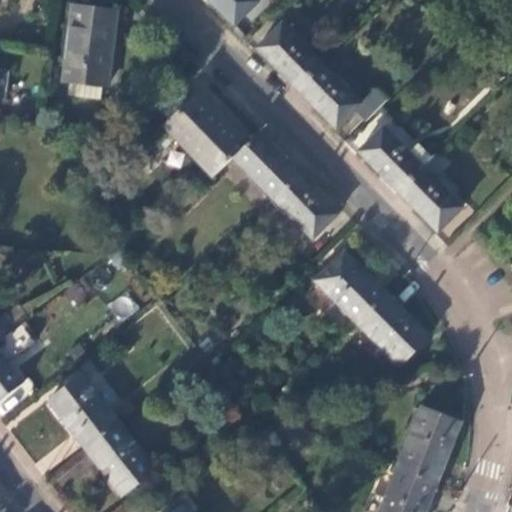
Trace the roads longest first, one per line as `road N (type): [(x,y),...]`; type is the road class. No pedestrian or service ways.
road 1 (residential): [(490,364),(478,320),(438,257),(179,0)]
road 2 (residential): [(476,511),(495,418),(490,364)]
